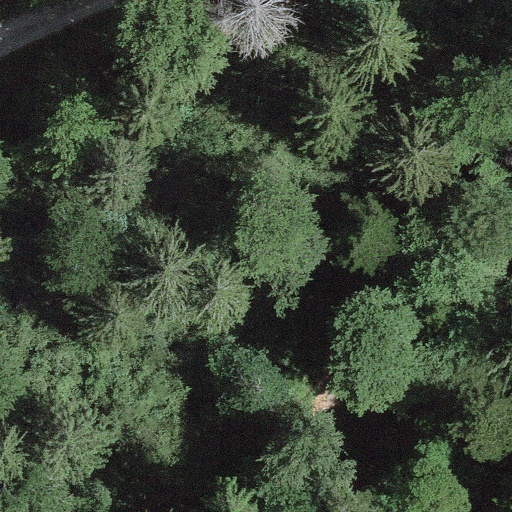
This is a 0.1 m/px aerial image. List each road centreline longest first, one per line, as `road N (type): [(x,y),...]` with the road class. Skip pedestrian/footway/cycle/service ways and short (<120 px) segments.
road 1 (track): [(307,511),(350,329),(511,122)]
road 2 (track): [(0,73),(155,0)]
